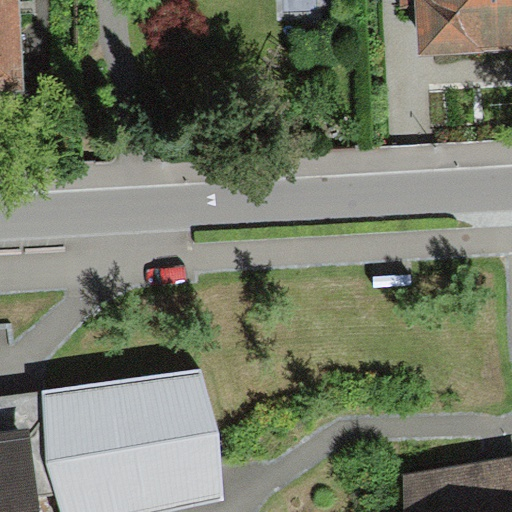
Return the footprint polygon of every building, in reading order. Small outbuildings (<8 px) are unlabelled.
[(11,0),(0,0),(0,113),(18,113),(11,0)] [(511,0),(421,0),(424,54),(511,50),(511,0)] [(50,511),(147,511),(207,501),(204,467),(191,373),(37,390),(41,428),(50,511)] [(0,511),(50,511),(41,428),(0,432),(0,511)] [(406,511),(511,511),(511,457),(405,475),(406,511)]
